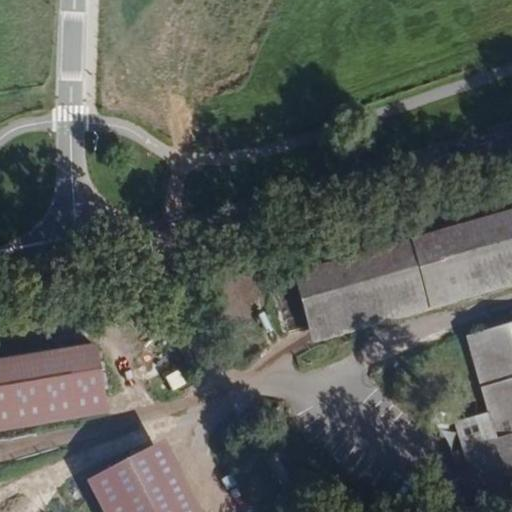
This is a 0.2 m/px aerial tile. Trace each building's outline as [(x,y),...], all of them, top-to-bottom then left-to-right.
[(511,208),(293,275),(315,346),(511,285),(511,208)] [(267,291),(266,288),(265,284),(263,281),(262,278),(259,275),(257,273),(254,271),(251,269),(247,267),(244,267),(240,266),(237,266),(233,266),(229,267),(226,269),(223,270),(220,272),(217,275),(215,277),(213,281),(211,284),(210,287),(210,291),(209,294),(209,298),(210,302),(211,305),(213,308),(215,312),(217,314),(220,317),(222,319),(226,321),(229,322),(232,323),(236,324),(240,323),(243,323),(247,322),(250,321),(253,319),(256,317),(259,315),(261,312),(263,309),(265,306),(266,302),(267,298),(267,295),(267,291)] [(511,323),(468,336),(491,414),(510,479),(511,478),(511,323)] [(98,345),(0,361),(0,431),(109,413),(98,345)] [(511,478),(510,479),(491,414),(455,425),(481,511),(505,511),(511,510),(511,478)] [(201,511),(164,440),(86,479),(102,511),(201,511)]
